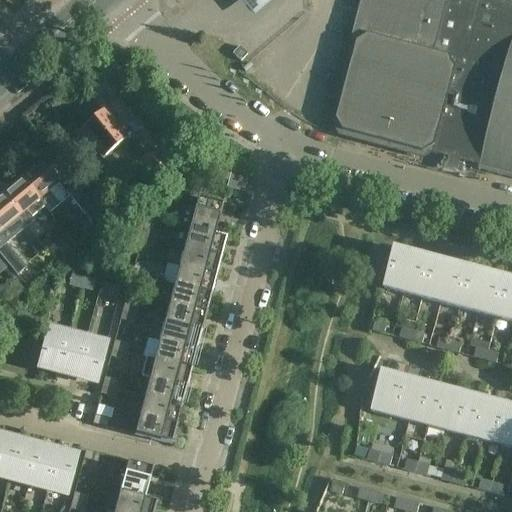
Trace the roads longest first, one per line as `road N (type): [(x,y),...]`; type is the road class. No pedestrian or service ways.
road 1 (residential): [(205,468),(289,145)]
road 2 (residential): [(289,145),(511,205)]
road 3 (residential): [(120,0),(182,66),(289,145)]
road 4 (residential): [(205,468),(0,417)]
